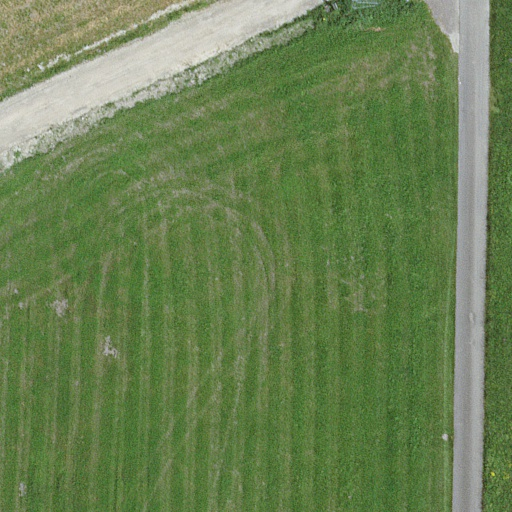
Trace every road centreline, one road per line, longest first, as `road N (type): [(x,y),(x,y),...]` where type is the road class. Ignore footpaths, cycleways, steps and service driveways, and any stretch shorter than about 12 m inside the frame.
road 1 (unclassified): [(475,0),(465,511)]
road 2 (unclassified): [(283,0),(0,128)]
